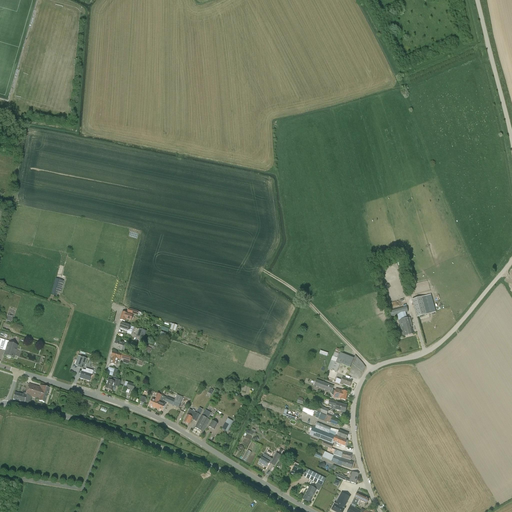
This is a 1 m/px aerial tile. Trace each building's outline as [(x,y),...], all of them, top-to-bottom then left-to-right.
[(64,281),(56,279),(53,288),(51,294),(57,296),(58,292),(60,293),(62,288),(64,281)] [(427,296),(412,300),(417,318),(427,315),(432,314),(427,296)] [(402,329),(404,336),(413,334),(411,327),(412,327),(410,318),(404,319),(402,314),(408,312),(406,307),(389,311),(391,317),(397,315),(401,330),(402,329)] [(131,321),(133,315),(123,312),(120,320),(125,322),(126,319),(131,321)] [(127,331),(132,333),(134,328),(129,326),(122,323),(120,329),(127,331)] [(139,329),(136,338),(143,340),(147,332),(139,329)] [(15,354),(16,354),(17,350),(16,350),(18,346),(8,343),(9,342),(2,340),(0,345),(0,349),(6,351),(4,355),(6,356),(6,357),(11,358),(12,358),(14,358),(15,354)] [(126,344),(116,341),(114,348),(124,352),(126,344)] [(340,353),(341,351),(337,348),(333,356),(338,358),(336,363),(331,361),(328,369),(337,373),(340,365),(342,365),(350,368),(352,364),(356,367),(362,372),(365,367),(362,363),(355,356),(353,359),(347,356),(340,353)] [(121,360),(121,359),(126,361),(127,360),(130,362),(131,357),(128,356),(121,354),(121,355),(113,352),(112,357),(113,357),(110,364),(116,366),(118,360),(120,360),(120,359),(121,360)] [(83,368),(87,359),(77,356),(74,365),(83,368)] [(80,378),(90,381),(92,375),(82,372),(80,378)] [(114,379),(109,377),(108,380),(105,389),(113,391),(114,387),(116,388),(116,387),(119,388),(121,382),(114,379)] [(343,386),(343,384),(350,387),(352,381),(342,377),(341,381),(337,379),(335,382),(340,384),(343,386)] [(323,382),(320,381),(316,380),(314,386),(331,392),(332,392),(333,390),(334,386),(324,383),(325,382),(323,381),(323,382)] [(128,383),(126,382),(124,387),(126,388),(133,391),(135,385),(129,383),(128,382),(128,383)] [(40,387),(29,384),(26,393),(24,392),(23,395),(25,395),(25,396),(15,393),(13,399),(30,404),(31,397),(39,400),(39,401),(44,403),(49,388),(40,385),(40,387)] [(332,392),(331,392),(331,393),(332,395),(334,396),(334,398),(345,401),(348,392),(335,389),(335,391),(333,390),(332,392)] [(149,406),(156,409),(162,396),(162,394),(158,392),(155,397),(158,398),(157,400),(152,399),(149,406)] [(173,405),(178,408),(180,405),(183,397),(177,395),(175,400),(167,397),(165,402),(169,404),(173,405)] [(165,397),(162,396),(156,409),(163,412),(166,405),(162,403),(165,397)] [(345,412),(347,406),(337,404),(338,402),(335,402),(329,400),(328,405),(336,406),(335,410),(341,411),(340,413),(344,414),(344,412),(345,412)] [(327,415),(329,410),(319,405),(316,411),(327,415)] [(184,422),(189,425),(192,419),(193,420),(197,422),(200,415),(196,413),(189,409),(186,415),(188,416),(184,422)] [(332,418),(326,415),(324,421),(330,423),(337,426),(338,421),(332,418)] [(201,431),(204,432),(207,427),(204,425),(205,423),(208,419),(202,416),(200,420),(195,428),(201,431)] [(222,429),(228,432),(232,421),(226,418),(222,429)] [(212,421),(209,427),(214,430),(218,424),(212,421)] [(331,428),(318,423),(315,428),(323,431),(324,431),(329,434),(329,433),(337,436),(346,440),(348,434),(339,431),(338,433),(330,430),(331,428)] [(338,441),(337,443),(345,447),(347,441),(336,436),(331,435),(315,428),(313,433),(321,436),(320,439),(333,444),(335,439),(338,441)] [(324,442),(319,440),(318,443),(321,444),(322,442),(323,443),(322,446),(332,449),(333,445),(324,441),(324,442)] [(352,455),(343,452),(343,453),(335,450),(333,455),(341,458),(350,460),(352,455)] [(325,452),(322,457),(332,462),(341,465),(341,466),(351,469),(353,462),(340,458),(334,456),(325,452)] [(273,460),(270,458),(264,454),(259,463),(267,468),(269,463),(271,464),(271,463),(275,466),(280,457),(276,454),(273,460)] [(314,488),(310,486),(303,499),(310,503),(317,490),(319,491),(326,478),(307,469),(303,477),(317,483),(314,488)] [(346,479),(347,477),(339,474),(338,474),(337,473),(335,476),(337,477),(345,481),(349,482),(356,484),(359,474),(352,472),(349,480),(346,479)] [(354,498),(351,504),(352,504),(351,506),(347,511),(359,511),(360,511),(355,509),(359,500),(367,504),(369,499),(358,494),(360,490),(355,489),(352,497),(354,498)] [(342,493),(335,505),(336,505),(332,511),(342,511),(344,509),(350,497),(342,493)]
